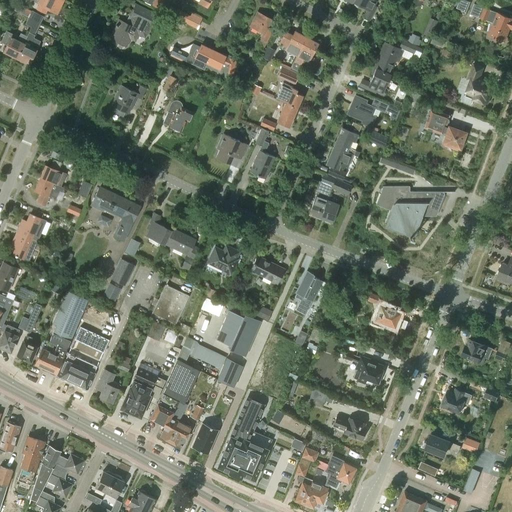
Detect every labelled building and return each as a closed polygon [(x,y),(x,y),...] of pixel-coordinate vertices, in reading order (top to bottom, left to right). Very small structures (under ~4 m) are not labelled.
[(56,13),(62,1),(60,0),(44,0),(42,5),(39,4),(36,9),(44,13),(46,8),(56,13)] [(159,9),(164,0),(153,0),(151,5),(159,9)] [(207,9),(211,0),(200,0),(199,5),(207,9)] [(354,0),(353,5),(358,7),(358,6),(367,10),(363,17),(369,20),(374,12),(373,12),(376,7),(374,6),(377,1),(374,0),(354,0)] [(116,42),(125,46),(129,38),(134,41),(138,34),(144,37),(151,23),(154,25),(158,17),(135,5),(130,16),(132,17),(128,25),(118,20),(116,25),(115,24),(114,26),(117,27),(112,37),(110,36),(109,38),(110,39),(109,42),(115,44),(116,42)] [(485,21),(490,10),(478,5),(476,11),(472,9),(470,15),(485,21)] [(39,24),(42,18),(42,17),(31,12),(28,18),(39,24)] [(186,23),(189,17),(179,12),(176,18),(186,23)] [(263,47),(266,41),(272,30),(267,27),(270,20),(257,13),(250,26),(264,33),(258,45),(263,47)] [(511,28),(511,18),(498,13),(489,36),(497,39),(497,41),(502,43),(503,42),(504,42),(509,28),(511,28)] [(28,18),(25,24),(30,27),(36,29),(39,24),(28,18)] [(431,19),(426,30),(431,33),(436,22),(431,19)] [(30,27),(28,32),(33,35),(36,29),(30,27)] [(292,35),(285,31),(279,42),(286,46),(284,49),(296,55),(299,50),(306,38),(294,31),(292,35)] [(3,52),(15,58),(26,37),(19,33),(17,37),(6,32),(0,43),(6,46),(3,52)] [(28,32),(26,37),(15,58),(28,64),(35,50),(38,45),(37,42),(31,39),(33,35),(28,32)] [(416,45),(419,37),(412,34),(409,42),(416,45)] [(446,48),(448,42),(433,36),(430,43),(436,46),(436,44),(446,48)] [(291,66),(292,66),(291,68),(299,72),(305,60),(307,62),(317,44),(306,38),(299,50),(296,55),(297,56),(291,66)] [(200,45),(195,44),(195,43),(191,39),(183,48),(188,52),(189,52),(195,56),(195,57),(206,63),(212,51),(200,45)] [(419,56),(422,49),(402,41),(399,47),(419,56)] [(396,61),(400,58),(403,51),(399,50),(399,49),(384,43),(374,68),(389,75),(390,74),(389,74),(394,61),(396,61)] [(224,57),(212,51),(206,63),(205,66),(214,70),(217,72),(216,73),(225,77),(226,74),(232,75),(235,60),(229,58),(230,56),(225,54),(224,57)] [(255,69),(261,63),(255,58),(250,64),(255,69)] [(491,96),(487,95),(491,84),(480,80),(481,78),(479,77),(483,68),(474,64),(468,80),(471,81),(465,96),(467,97),(467,96),(488,104),(491,96)] [(294,84),(298,75),(283,68),(278,77),(294,84)] [(382,92),(389,75),(374,68),(371,74),(373,74),(369,83),(362,80),(359,86),(372,91),(373,88),(382,92)] [(173,93),(178,80),(168,76),(162,88),(173,93)] [(297,108),(303,96),(291,91),(292,88),(283,84),(276,99),(284,103),(297,108)] [(137,93),(121,86),(111,105),(114,106),(112,111),(122,116),(124,111),(127,113),(134,97),(140,99),(145,89),(140,86),(137,93)] [(420,95),(410,92),(408,99),(417,103),(420,95)] [(370,126),(374,117),(371,116),(374,108),(364,104),(365,101),(355,97),(348,114),(363,120),(362,122),(370,126)] [(188,121),(192,112),(182,108),(182,105),(181,103),(179,101),(177,100),(174,100),(171,102),(170,104),(168,112),(163,123),(180,131),(185,120),(188,121)] [(391,113),(389,118),(395,121),(399,110),(381,102),(378,110),(384,113),(385,111),(391,113)] [(288,128),(291,121),(297,108),(284,103),(276,122),(288,128)] [(442,134),(446,135),(443,143),(444,143),(443,145),(457,150),(457,148),(459,149),(460,147),(462,147),(463,143),(462,142),(463,140),(464,140),(466,135),(465,135),(465,133),(448,127),(448,128),(446,127),(451,114),(440,110),(439,113),(430,110),(424,127),(442,134)] [(272,131),(275,124),(262,118),(259,125),(272,131)] [(357,134),(360,126),(353,123),(349,131),(341,128),(333,146),(352,154),(352,155),(357,157),(359,152),(348,147),(351,141),(354,142),(357,135),(357,134)] [(383,148),(388,137),(367,128),(363,137),(383,148)] [(265,180),(275,158),(265,153),(269,144),(265,142),(269,132),(262,129),(255,143),(262,147),(250,173),(265,180)] [(241,159),(247,145),(239,141),(240,141),(223,134),(216,149),(219,150),(216,157),(229,163),(232,156),(241,159)] [(347,167),(352,155),(352,154),(333,146),(326,164),(331,166),(328,174),(342,180),(345,172),(338,169),(340,164),(347,167)] [(59,156),(60,155),(52,151),(52,152),(50,156),(57,160),(59,156)] [(416,179),(418,173),(381,160),(379,166),(416,179)] [(52,184),(58,171),(45,166),(40,178),(52,184)] [(321,182),(317,191),(309,214),(320,219),(327,201),(331,188),(335,179),(324,175),(321,182)] [(63,188),(52,184),(40,178),(34,191),(40,193),(36,202),(45,206),(48,198),(54,200),(58,191),(62,193),(63,188)] [(347,195),(351,186),(335,179),(331,188),(336,190),(347,195)] [(436,217),(438,212),(445,196),(445,195),(444,193),(443,192),(409,192),(409,186),(382,186),(375,205),(390,211),(385,225),(413,236),(422,216),(436,217)] [(122,241),(139,207),(99,188),(90,206),(102,212),(103,209),(121,218),(112,236),(122,241)] [(331,223),(338,205),(327,201),(320,219),(331,223)] [(78,216),(81,209),(69,204),(66,211),(78,216)] [(455,218),(477,223),(480,208),(459,204),(455,218)] [(165,228),(156,224),(159,216),(153,214),(148,225),(151,227),(146,236),(164,244),(166,241),(171,229),(166,226),(165,228)] [(40,234),(46,222),(29,215),(25,224),(21,222),(16,233),(32,239),(36,231),(40,234)] [(188,255),(195,240),(171,229),(166,241),(184,249),(182,252),(188,255)] [(28,262),(31,254),(26,252),(32,239),(16,233),(11,244),(16,246),(12,255),(23,260),(28,262)] [(133,256),(140,243),(131,238),(124,252),(133,256)] [(223,252),(215,248),(209,260),(216,263),(214,266),(230,273),(237,259),(236,258),(238,252),(232,249),(231,252),(225,249),(223,252)] [(55,250),(53,256),(59,258),(61,253),(55,250)] [(68,265),(72,255),(65,251),(60,262),(68,265)] [(277,284),(284,269),(257,256),(250,271),(277,284)] [(510,285),(510,284),(511,282),(511,256),(510,260),(508,264),(503,262),(497,277),(500,278),(498,281),(510,285)] [(193,260),(187,257),(181,269),(187,272),(193,260)] [(124,285),(133,266),(121,260),(111,279),(124,285)] [(0,288),(7,291),(16,269),(3,263),(0,269),(0,288)] [(312,301),(321,282),(312,277),(313,275),(306,272),(296,293),(294,297),(300,300),(295,310),(304,315),(311,301),(312,301)] [(109,283),(103,295),(114,300),(120,289),(109,283)] [(175,324),(176,323),(182,310),(188,296),(182,293),(165,285),(158,300),(154,299),(151,304),(155,306),(151,313),(175,324)] [(214,297),(216,291),(209,288),(206,294),(214,297)] [(46,339),(42,349),(35,365),(55,374),(58,367),(58,366),(80,317),(87,300),(67,291),(60,308),(52,324),(56,326),(49,341),(46,339)] [(375,305),(379,297),(370,293),(367,301),(375,305)] [(0,327),(1,328),(7,314),(13,301),(1,296),(0,295),(0,327)] [(34,304),(31,303),(25,317),(23,316),(18,327),(24,330),(36,303),(35,303),(34,304)] [(30,332),(42,306),(36,303),(24,330),(30,332)] [(386,308),(379,305),(376,311),(377,312),(374,320),(393,327),(394,326),(396,325),(397,322),(396,320),(399,313),(394,311),(395,309),(387,306),(386,308)] [(270,311),(259,306),(255,314),(266,320),(270,311)] [(248,355),(264,320),(245,312),(242,319),(246,321),(244,326),(241,324),(231,348),(219,342),(215,351),(227,357),(227,358),(243,366),(248,355)] [(159,341),(165,326),(153,320),(146,335),(159,341)] [(186,336),(189,328),(181,325),(178,332),(186,336)] [(85,390),(109,340),(99,335),(80,327),(74,339),(57,377),(85,390)] [(16,337),(19,331),(13,329),(10,335),(3,332),(0,339),(0,347),(11,352),(16,338),(16,337)] [(165,339),(174,343),(178,333),(169,329),(165,339)] [(29,344),(31,338),(26,336),(24,341),(23,341),(17,356),(23,359),(22,360),(28,362),(28,361),(30,362),(36,347),(29,344)] [(294,342),(301,345),(304,339),(297,336),(294,342)] [(183,340),(178,337),(174,345),(179,347),(183,340)] [(492,348),(485,346),(485,345),(470,340),(468,347),(466,346),(463,355),(479,361),(481,355),(488,358),(492,348)] [(120,353),(124,343),(119,341),(114,351),(120,353)] [(314,354),(317,347),(308,344),(306,351),(314,354)] [(191,367),(184,363),(190,350),(182,346),(166,382),(168,383),(149,418),(164,427),(159,437),(167,441),(177,421),(170,417),(178,402),(183,404),(198,371),(201,365),(194,362),(191,367)] [(504,360),(506,354),(498,351),(496,357),(504,360)] [(382,366),(360,358),(345,352),(343,358),(351,361),(351,360),(358,363),(356,369),(356,370),(353,378),(357,380),(364,382),(366,379),(378,384),(382,373),(380,372),(382,366)] [(127,372),(131,365),(128,364),(130,359),(123,355),(117,367),(127,372)] [(156,399),(164,380),(137,368),(133,378),(134,378),(130,387),(129,387),(120,408),(127,411),(127,412),(133,414),(140,417),(149,395),(156,399)] [(112,402),(118,389),(120,384),(112,380),(114,375),(104,370),(96,388),(101,391),(99,397),(112,402)] [(289,380),(284,394),(292,396),(297,383),(289,380)] [(496,402),(501,391),(488,385),(483,396),(496,402)] [(215,386),(211,394),(220,397),(223,389),(215,386)] [(463,398),(466,392),(456,389),(454,394),(448,392),(443,405),(459,412),(464,398),(463,398)] [(327,394),(324,401),(330,403),(333,396),(327,394)] [(248,398),(218,466),(230,472),(229,473),(240,478),(242,473),(254,479),(272,440),(252,431),(264,405),(248,398)] [(199,420),(201,414),(205,403),(199,400),(191,416),(199,420)] [(209,421),(219,427),(223,420),(214,414),(209,421)] [(348,420),(336,416),(333,426),(344,431),(344,433),(360,439),(364,429),(362,429),(364,424),(355,421),(354,418),(351,417),(349,419),(348,420)] [(14,423),(9,421),(8,422),(7,422),(2,435),(0,434),(0,440),(1,441),(0,442),(0,446),(12,450),(19,426),(14,424),(14,423)] [(182,444),(191,428),(177,421),(167,441),(179,447),(180,444),(182,444)] [(203,423),(192,447),(208,454),(219,430),(203,423)] [(458,452),(461,447),(431,435),(426,448),(428,449),(427,453),(440,459),(442,454),(444,455),(447,448),(453,450),(458,452)] [(41,455),(44,447),(43,447),(44,441),(29,437),(24,453),(25,453),(21,467),(22,467),(18,481),(31,485),(40,454),(41,455)] [(475,452),(479,442),(466,437),(462,448),(475,452)] [(53,468),(61,451),(50,446),(43,463),(41,462),(28,502),(34,505),(51,472),(53,467),(53,468)] [(315,462),(318,452),(305,447),(302,457),(310,460),(315,462)] [(84,461),(70,454),(68,459),(59,455),(53,468),(66,475),(68,470),(77,474),(84,461)] [(307,468),(310,460),(302,457),(299,465),(307,468)] [(329,474),(325,485),(328,486),(329,485),(333,487),(336,486),(337,482),(340,483),(341,480),(348,483),(355,467),(343,462),(344,461),(335,457),(332,464),(329,463),(325,472),(329,474)] [(421,461),(418,468),(425,471),(428,464),(421,461)] [(0,507),(12,469),(0,465),(0,507)] [(304,477),(307,468),(299,465),(295,474),(304,477)] [(66,498),(72,484),(63,480),(66,475),(53,468),(46,481),(55,486),(52,491),(66,498)] [(472,468),(463,490),(471,493),(480,471),(472,468)] [(105,472),(103,471),(95,487),(105,492),(114,474),(108,471),(105,472)] [(116,497),(124,481),(121,480),(121,477),(114,474),(105,492),(116,497)] [(310,486),(312,481),(304,477),(302,482),(302,483),(295,500),(303,503),(310,486)] [(327,488),(315,483),(313,487),(310,486),(303,503),(304,505),(310,508),(314,506),(317,501),(322,503),(327,488)] [(145,491),(142,490),(140,491),(139,490),(137,495),(134,494),(128,505),(131,507),(128,511),(129,511),(137,511),(147,494),(145,494),(145,491)] [(58,511),(61,507),(52,502),(55,497),(42,491),(35,504),(44,508),(41,511),(58,511)] [(422,511),(424,510),(428,501),(405,491),(398,507),(395,511),(422,511)] [(99,505),(102,499),(87,492),(84,498),(99,505)] [(150,511),(156,499),(147,494),(137,511),(150,511)] [(113,511),(117,511),(122,502),(116,499),(110,511),(113,511)]
